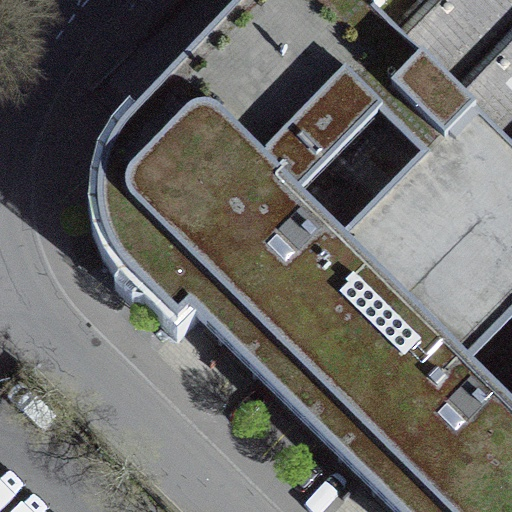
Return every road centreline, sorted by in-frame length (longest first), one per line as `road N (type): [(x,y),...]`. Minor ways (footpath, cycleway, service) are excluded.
road 1 (residential): [(235,511),(38,310),(0,246)]
road 2 (residential): [(0,133),(38,55),(85,0)]
